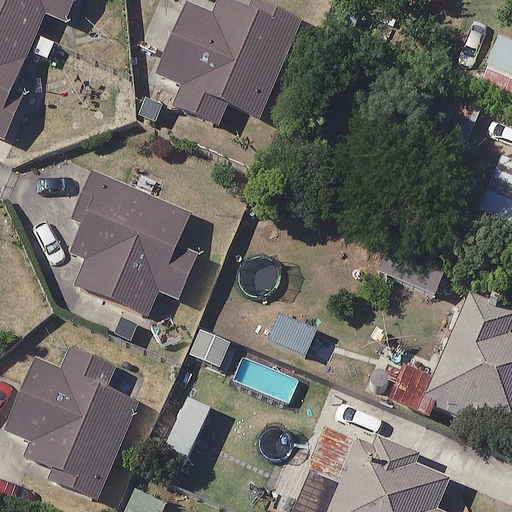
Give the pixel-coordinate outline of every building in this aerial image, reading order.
[(0,0),(0,142),(3,144),(20,101),(11,97),(43,18),(65,27),(76,0),(0,0)] [(299,29),(230,0),(223,0),(214,23),(187,12),(158,81),(185,92),(176,113),(220,131),(228,111),(260,124),(299,29)] [(488,24),(467,14),(445,59),(467,69),(488,24)] [(511,49),(499,45),(488,74),(511,82),(511,49)] [(480,114),(433,95),(413,143),(460,162),(480,114)] [(511,163),(505,160),(480,216),(511,229),(511,163)] [(187,222),(94,182),(76,224),(84,227),(71,257),(88,264),(76,291),(148,322),(158,297),(177,304),(195,262),(174,253),(187,222)] [(448,263),(393,241),(378,277),(433,299),(448,263)] [(509,333),(461,314),(427,400),(511,433),(511,343),(506,341),(509,333)] [(288,373),(237,354),(211,423),(261,442),(288,373)] [(113,375),(71,358),(62,380),(34,369),(6,439),(31,449),(21,474),(97,505),(135,410),(104,397),(113,375)] [(437,511),(450,481),(322,428),(287,511),(437,511)] [(165,511),(173,498),(141,482),(126,511),(165,511)]
